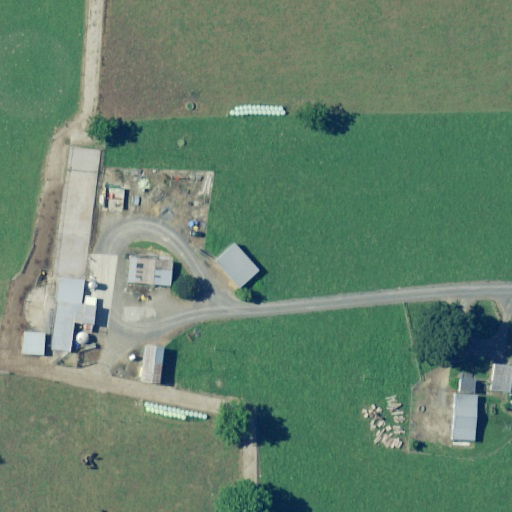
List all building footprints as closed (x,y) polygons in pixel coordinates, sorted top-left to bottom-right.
[(258,271),(234,244),(214,262),(238,289),(258,271)] [(172,260),(170,260),(170,255),(159,255),(159,259),(129,257),(127,283),(170,286),(172,260)] [(83,281),(59,278),(51,350),(69,352),(73,323),(78,323),(83,281)] [(96,297),(85,296),(82,323),(93,324),(96,297)] [(75,336),(75,337),(75,339),(75,340),(75,341),(75,342),(76,344),(77,345),(78,346),(79,346),(81,347),(82,347),(83,347),(85,347),(86,346),(87,345),(88,344),(89,343),(90,342),(90,341),(90,339),(90,338),(90,337),(90,335),(89,334),(88,333),(87,332),(86,332),(84,331),(83,331),(82,331),(80,331),(79,332),(78,332),(77,333),(76,334),(75,336)] [(44,334),(24,332),(22,354),(42,356),(44,334)] [(161,348),(144,346),(141,383),(157,384),(161,348)] [(511,384),(511,366),(493,364),(489,392),(510,395),(511,384)] [(474,380),(460,379),(459,392),(473,393),(474,380)] [(477,396),(455,395),(452,440),(474,441),(477,396)]
